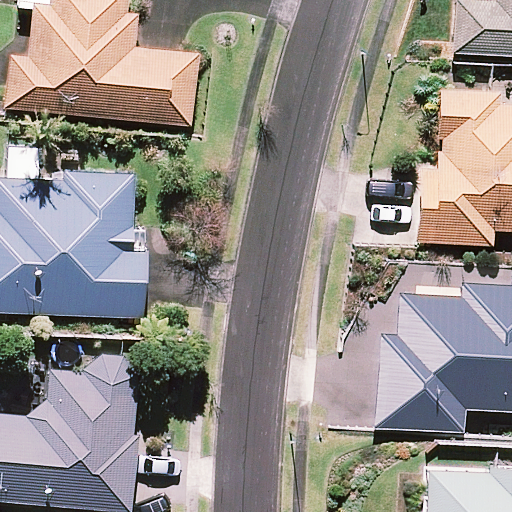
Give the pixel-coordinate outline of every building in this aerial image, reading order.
[(10,0),(11,0),(31,2),(26,55),(6,54),(2,106),(188,122),(194,50),(130,45),(132,12),(123,11),(124,0),(10,0)] [(511,0),(452,0),(449,49),(511,52),(511,0)] [(487,87),(436,85),(433,161),(417,160),(414,240),(490,243),(491,227),(511,228),(511,102),(486,102),(487,87)] [(34,145),(4,144),(2,203),(0,202),(0,309),(138,315),(141,248),(126,247),(129,172),(33,168),(34,145)] [(511,283),(462,281),(461,291),(376,288),(374,327),(348,326),(346,358),(374,359),(372,426),(460,430),(461,407),(511,409),(511,283)] [(45,388),(4,405),(0,404),(0,497),(125,507),(135,366),(47,360),(45,388)] [(511,511),(511,470),(427,465),(423,511),(511,511)]
